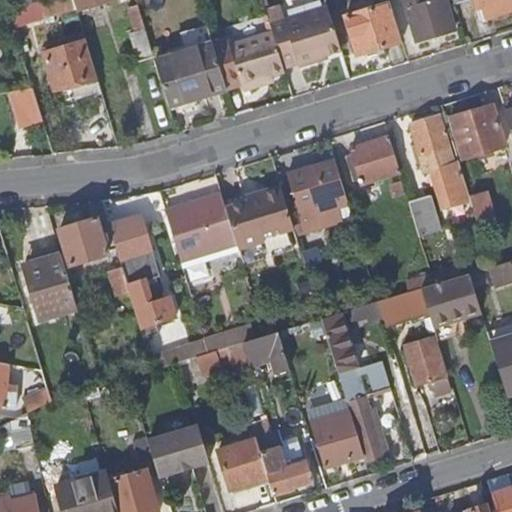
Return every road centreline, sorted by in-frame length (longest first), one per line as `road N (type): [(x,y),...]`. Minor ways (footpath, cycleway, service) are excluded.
road 1 (residential): [(0,188),(134,174),(511,60)]
road 2 (residential): [(318,511),(511,452)]
